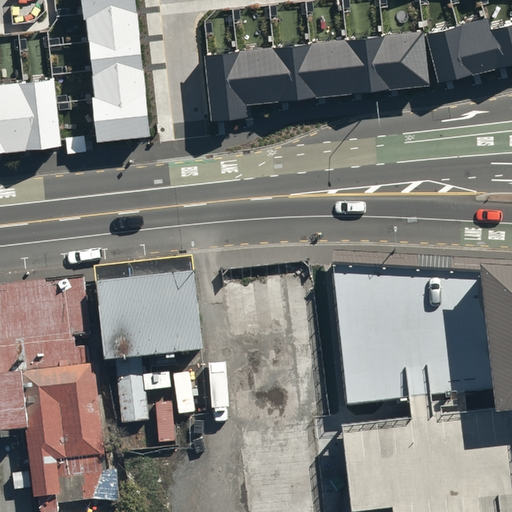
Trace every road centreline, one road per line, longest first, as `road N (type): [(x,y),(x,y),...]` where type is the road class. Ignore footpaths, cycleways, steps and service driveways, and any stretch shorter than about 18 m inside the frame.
road 1 (secondary): [(263,198),(306,151),(358,127),(511,108)]
road 2 (secondary): [(263,198),(0,225)]
road 3 (secondary): [(263,198),(350,174),(511,160)]
road 4 (secondary): [(511,222),(388,217),(263,198)]
